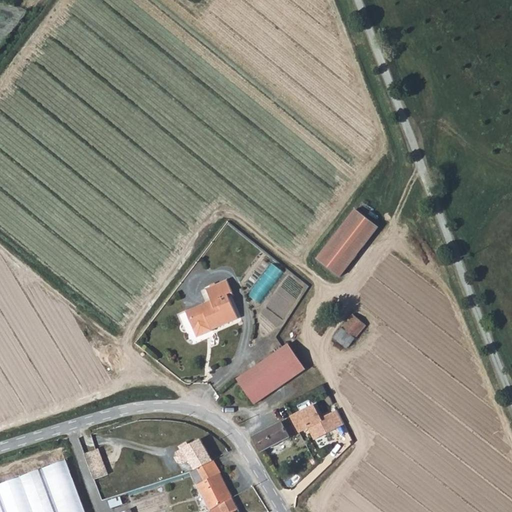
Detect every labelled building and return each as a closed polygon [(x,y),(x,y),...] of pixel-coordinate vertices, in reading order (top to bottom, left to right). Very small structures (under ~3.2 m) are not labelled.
[(336,274),(374,224),(350,206),(312,255),(336,274)] [(253,296),(266,304),(287,269),(274,261),(253,296)] [(208,300),(185,310),(195,333),(198,335),(212,329),(211,328),(236,317),(226,293),(230,291),(225,280),(203,289),(208,300)] [(353,313),(343,324),(356,337),(367,324),(353,313)] [(347,346),(356,337),(343,324),(334,335),(347,346)] [(298,372),(305,367),(288,343),(237,378),(240,383),(243,378),(258,365),(286,349),(298,372)] [(243,378),(240,383),(254,402),(298,372),(286,349),(258,365),(243,378)] [(313,404),(290,416),(299,431),(307,427),(314,439),(336,426),(328,411),(319,416),(313,404)] [(328,411),(336,426),(343,423),(335,407),(328,411)] [(290,416),(255,434),(264,450),(299,431),(290,416)] [(196,466),(214,457),(202,435),(191,441),(189,437),(183,440),(185,444),(178,447),(176,452),(179,457),(184,459),(191,455),(196,466)] [(96,444),(82,450),(92,475),(106,470),(96,444)] [(199,482),(221,471),(214,457),(196,466),(194,467),(192,468),(199,482)] [(85,511),(66,460),(0,484),(0,511),(85,511)] [(211,508),(234,495),(221,471),(199,482),(211,508)] [(238,511),(242,510),(234,495),(211,508),(213,511),(238,511)]
